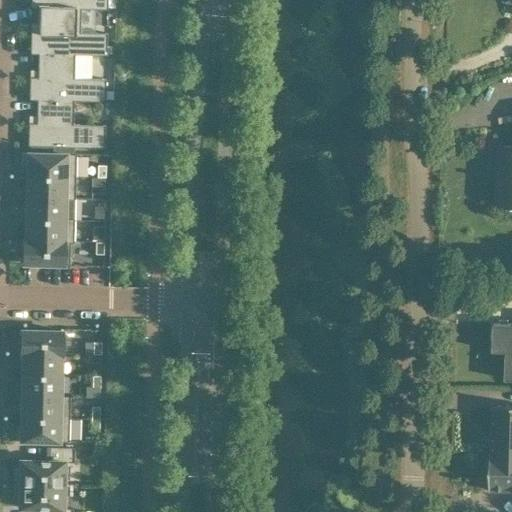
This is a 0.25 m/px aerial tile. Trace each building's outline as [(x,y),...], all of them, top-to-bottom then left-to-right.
[(107,0),(31,0),(31,7),(40,7),(40,6),(80,7),(80,8),(107,9),(107,0)] [(31,31),(30,53),(38,53),(38,52),(75,53),(75,54),(106,55),(107,33),(79,32),(80,8),(80,7),(40,6),(40,7),(39,31),(31,31)] [(106,79),(89,78),(74,78),(75,54),(75,53),(38,52),(38,53),(38,77),(30,77),(29,99),(37,99),(37,98),(73,99),(73,100),(105,101),(106,79)] [(29,123),(28,145),(31,145),(30,152),(74,153),(74,146),(104,147),(105,125),(73,124),(73,100),(73,99),(37,98),(37,99),(37,123),(29,123)] [(511,143),(498,143),(497,202),(511,201),(511,143)] [(27,175),(75,176),(76,153),(74,153),(30,152),(22,152),(22,165),(28,165),(27,175)] [(97,177),(105,177),(106,165),(97,164),(97,177)] [(27,196),(65,197),(75,198),(75,176),(27,175),(27,196)] [(93,185),(105,185),(105,177),(97,177),(93,177),(93,185)] [(26,218),(64,219),(65,197),(27,196),(26,218)] [(104,217),(105,206),(94,206),(93,217),(104,217)] [(26,239),(74,240),(74,219),(64,219),(26,218),(26,239)] [(95,238),(104,239),(104,227),(95,226),(95,238)] [(74,240),(26,239),(24,239),(23,262),(69,263),(70,242),(74,242),(74,240)] [(95,253),(103,254),(104,241),(96,241),(95,253)] [(511,324),(494,324),(493,351),(506,351),(506,378),(511,378),(511,324)] [(21,352),(61,353),(62,330),(21,329),(21,352)] [(93,354),(101,354),(101,342),(93,341),(93,354)] [(22,374),(60,375),(61,354),(61,353),(21,352),(21,353),(23,353),(22,374)] [(88,375),(100,375),(101,363),(93,363),(89,367),(88,375)] [(22,395),(70,396),(70,395),(60,395),(60,375),(22,374),(22,395)] [(92,387),(100,387),(100,375),(92,375),(92,387)] [(22,395),(21,417),(69,418),(70,396),(22,395)] [(490,453),(511,453),(511,405),(493,405),(492,452),(490,452),(490,453)] [(99,419),(100,406),(91,406),(91,419),(99,419)] [(21,417),(21,426),(15,426),(15,439),(69,440),(69,418),(21,417)] [(91,419),(91,430),(99,431),(99,419),(91,419)] [(15,468),(15,483),(64,484),(64,461),(74,461),(74,447),(46,446),(45,460),(20,459),(20,469),(15,468)] [(511,453),(490,453),(489,490),(511,490),(511,453)] [(48,511),(72,511),(73,508),(63,507),(64,484),(15,483),(14,497),(19,497),(19,507),(48,507),(48,511)]
